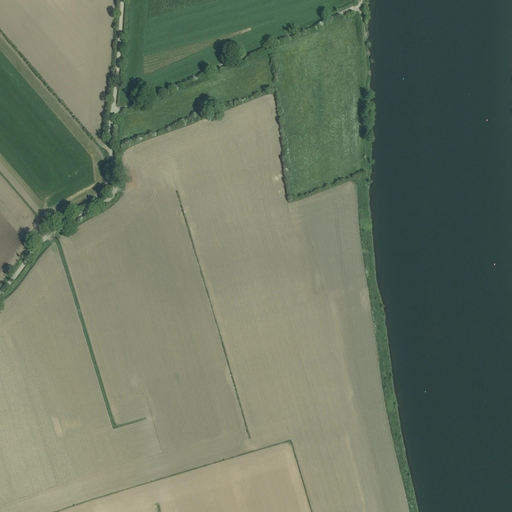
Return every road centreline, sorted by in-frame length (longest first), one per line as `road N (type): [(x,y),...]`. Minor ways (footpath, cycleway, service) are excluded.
road 1 (track): [(112,110),(359,6)]
road 2 (track): [(0,291),(53,232),(112,197),(112,110)]
road 3 (track): [(359,6),(366,169)]
